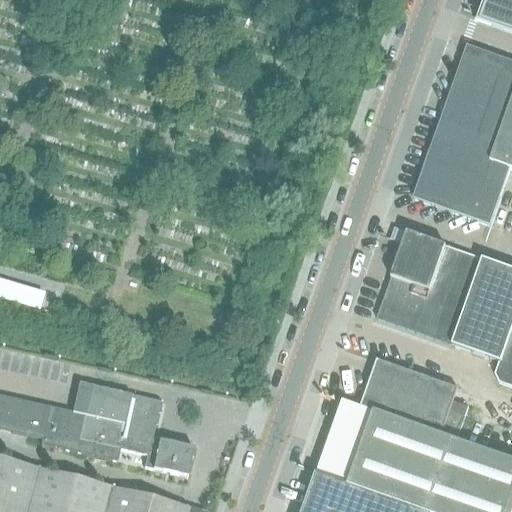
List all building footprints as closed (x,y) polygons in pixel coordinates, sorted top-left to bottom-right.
[(511,0),(484,0),(477,22),(511,33),(511,0)] [(511,63),(468,48),(415,199),(490,225),(510,170),(511,170),(511,63)] [(511,271),(397,231),(394,242),(404,245),(391,280),(388,281),(386,290),(387,293),(384,294),(379,308),(381,311),(378,312),(375,320),(376,323),(394,330),(397,328),(452,348),(500,365),(495,377),(500,386),(511,390),(511,271)] [(442,437),(458,391),(378,362),(361,409),(376,414),(442,437)] [(0,396),(0,431),(42,441),(40,446),(117,464),(120,452),(147,459),(145,470),(187,480),(194,452),(159,444),(158,449),(151,447),(155,429),(151,428),(157,404),(79,386),(73,414),(0,396)] [(511,511),(511,462),(376,414),(349,488),(416,511),(511,511)] [(192,511),(0,461),(0,511),(192,511)] [(303,511),(416,511),(316,476),(303,511)]
